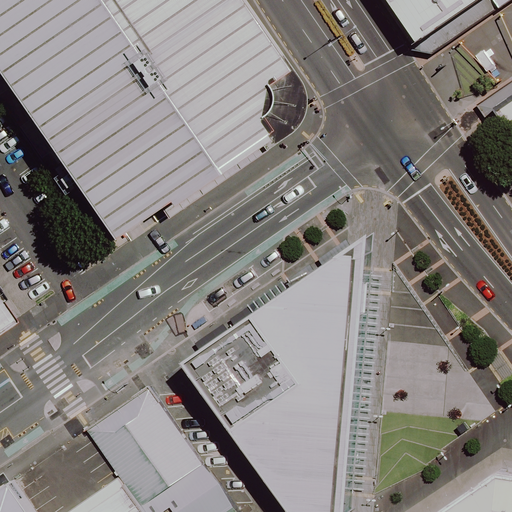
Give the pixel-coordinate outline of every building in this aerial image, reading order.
[(0,0),(0,76),(113,241),(267,144),(291,116),(292,88),(279,53),(242,0),(0,0)] [(398,0),(428,42),(489,0),(398,0)] [(511,101),(501,109),(511,123),(511,101)] [(378,234),(194,360),(298,511),(354,511),(358,476),(375,263),(378,234)] [(0,333),(15,324),(0,302),(0,333)] [(238,511),(154,385),(91,427),(124,477),(147,511),(238,511)] [(511,511),(511,469),(501,468),(436,511),(511,511)] [(147,511),(124,477),(70,511),(147,511)] [(38,511),(16,480),(0,490),(0,511),(38,511)]
